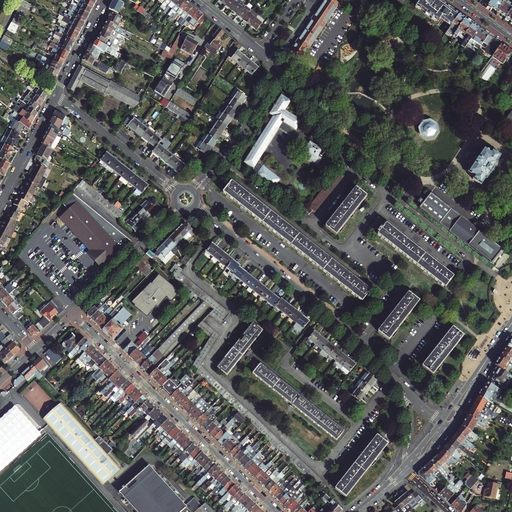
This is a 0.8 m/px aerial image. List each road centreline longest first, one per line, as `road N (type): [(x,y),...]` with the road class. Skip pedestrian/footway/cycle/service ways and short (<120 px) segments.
road 1 (residential): [(220,226),(186,271),(237,311),(206,365),(319,471)]
road 2 (residential): [(275,511),(72,314)]
road 3 (residential): [(358,422),(283,363),(324,312)]
road 4 (residential): [(177,190),(56,94)]
road 5 (residential): [(72,314),(177,206)]
road 6 (residential): [(496,277),(388,192)]
road 7 (residential): [(220,226),(324,312)]
road 8 (residential): [(358,168),(281,69)]
